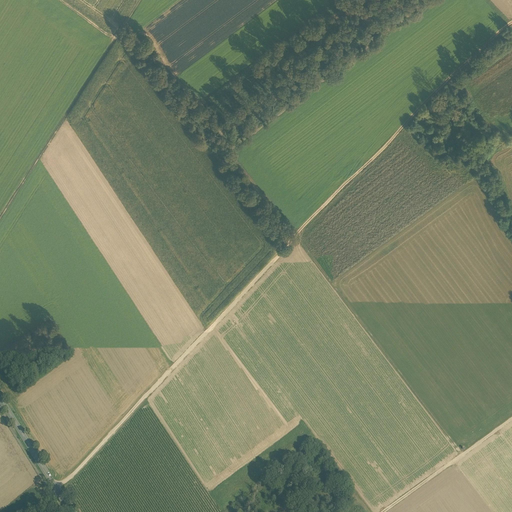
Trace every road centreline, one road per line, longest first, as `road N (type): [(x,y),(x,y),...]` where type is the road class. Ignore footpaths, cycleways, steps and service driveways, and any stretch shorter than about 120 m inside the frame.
road 1 (track): [(296,237),(56,489)]
road 2 (track): [(508,22),(296,237)]
road 3 (track): [(460,455),(296,237)]
road 4 (track): [(123,32),(221,134),(290,242)]
road 5 (track): [(0,217),(144,0)]
road 6 (track): [(223,315),(365,511)]
road 7 (track): [(382,511),(511,418)]
road 8 (secondary): [(70,511),(0,398)]
